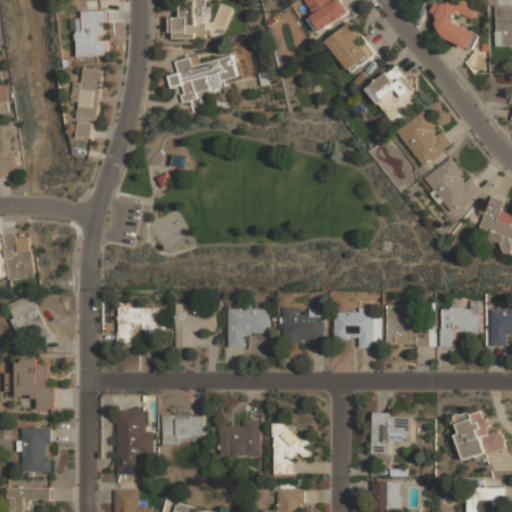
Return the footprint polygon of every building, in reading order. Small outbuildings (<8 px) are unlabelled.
[(206,38),(206,25),(198,25),(198,17),(207,17),(206,0),(181,0),(182,17),(171,17),(172,39),(206,38)] [(303,0),(322,30),(350,13),(342,0),(336,0),(333,2),(331,0),(303,0)] [(477,30),(457,22),(461,13),(474,19),(479,6),(463,0),(448,0),(447,4),(436,0),(431,12),(439,15),(433,31),(471,46),(477,30)] [(496,46),(511,46),(511,5),(496,5),(496,46)] [(109,54),(108,10),(78,10),(79,55),(109,54)] [(357,39),(362,35),(352,22),(327,41),(351,73),(371,58),(357,39)] [(232,56),(202,63),(200,54),(176,60),(179,73),(169,75),(172,88),(181,85),(185,102),(198,99),(196,90),(239,80),(232,56)] [(74,101),(81,101),(79,117),(99,119),(103,69),(85,67),(83,81),(76,80),(74,101)] [(422,104),(397,67),(368,86),(393,124),(422,104)] [(0,111),(11,110),(8,83),(0,83),(0,111)] [(453,145),(441,129),(438,131),(424,111),(397,130),(423,166),(453,145)] [(87,136),(90,123),(82,121),(79,134),(87,136)] [(0,128),(0,175),(17,173),(11,127),(0,128)] [(481,190),(469,175),(467,176),(451,157),(426,178),(453,212),(481,190)] [(164,187),(175,181),(169,170),(158,177),(164,187)] [(511,254),(511,252),(511,214),(502,211),(505,201),(492,196),(481,227),(505,235),(500,250),(511,254)] [(0,278),(35,275),(30,236),(18,238),(18,235),(0,236),(0,278)] [(32,294),(8,305),(21,334),(28,330),(36,347),(53,339),(32,294)] [(158,308),(130,308),(130,303),(120,303),(118,345),(132,346),(133,328),(146,328),(146,337),(157,337),(158,308)] [(217,331),(216,309),(191,310),(191,304),(176,304),(177,348),(192,347),(192,331),(217,331)] [(404,305),(388,305),(387,344),(429,345),(429,322),(404,321),(404,305)] [(324,347),(324,315),(297,316),(297,307),(284,307),(284,343),(308,342),(308,348),(324,347)] [(246,347),(246,334),(269,333),(269,308),(229,309),(229,348),(246,347)] [(442,347),(455,347),(456,334),(481,334),(482,308),(442,308),(442,347)] [(493,346),(508,345),(508,334),(511,334),(511,309),(492,310),(493,346)] [(374,313),(335,312),(335,339),(361,339),(361,347),(373,347),(374,313)] [(18,359),(17,396),(39,396),(39,408),(55,409),(55,387),(49,387),(50,365),(38,365),(38,359),(18,359)] [(119,409),(119,473),(146,473),(146,456),(154,456),(154,431),(146,431),(146,409),(119,409)] [(464,460),(506,448),(501,429),(490,432),(484,409),(453,418),(464,460)] [(412,417),(393,417),(393,413),(374,412),(373,454),(390,454),(390,440),(411,441),(412,417)] [(207,414),(165,414),(165,439),(207,439),(207,414)] [(242,426),(221,426),(221,454),(262,454),(262,419),(242,419),(242,426)] [(274,422),(275,474),(295,474),(295,455),(311,455),(311,438),(298,438),(298,422),(274,422)] [(49,472),(49,443),(52,443),(52,427),(22,428),(23,441),(18,441),(18,451),(23,451),(23,472),(49,472)] [(373,481),(372,511),(394,511),(394,509),(400,509),(400,481),(373,481)] [(504,511),(505,488),(468,487),(467,511),(504,511)] [(51,500),(51,488),(11,488),(10,511),(32,511),(32,500),(51,500)] [(264,511),(304,511),(304,488),(278,488),(278,511),(265,511),(264,511)] [(116,489),(115,511),(154,511),(155,506),(138,506),(138,489),(116,489)] [(214,511),(197,508),(198,506),(175,501),(172,511),(214,511)]
